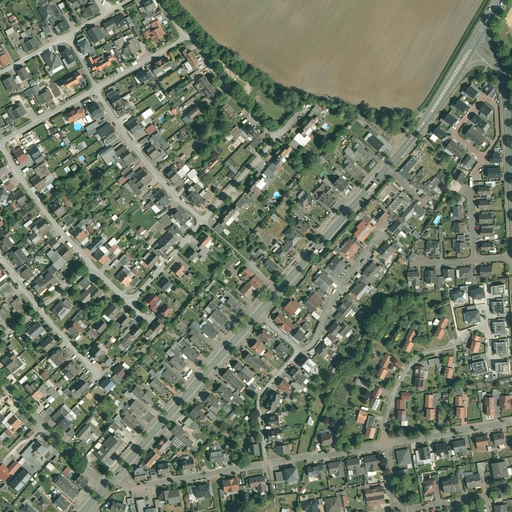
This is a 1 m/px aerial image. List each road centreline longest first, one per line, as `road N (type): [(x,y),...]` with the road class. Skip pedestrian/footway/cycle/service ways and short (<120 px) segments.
road 1 (secondary): [(258,313),(115,475)]
road 2 (secondary): [(385,169),(258,313)]
road 3 (residential): [(202,220),(152,169),(94,87)]
road 4 (residential): [(384,443),(390,400),(411,362),(487,325)]
road 5 (tertiary): [(473,43),(503,76),(511,190)]
road 6 (residential): [(265,464),(138,485),(115,475)]
road 7 (secondary): [(473,43),(385,169)]
road 8 (residential): [(0,143),(92,265)]
road 9 (residential): [(104,487),(0,378)]
road 10 (residential): [(298,350),(314,341),(340,285),(378,236)]
road 11 (residential): [(183,38),(275,137)]
road 12 (residential): [(511,421),(384,443)]
road 13 (residential): [(298,350),(259,400),(265,464)]
road 14 (residential): [(496,138),(495,106),(484,98),(456,130),(484,157)]
road 15 (residential): [(384,443),(265,464)]
